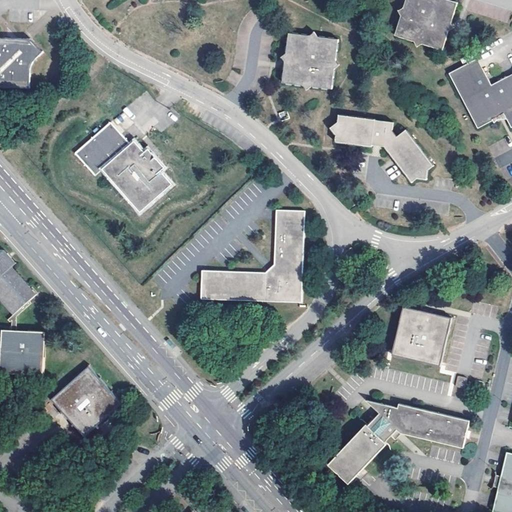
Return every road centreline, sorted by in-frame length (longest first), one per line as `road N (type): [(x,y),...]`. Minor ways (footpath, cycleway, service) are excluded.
road 1 (unclassified): [(65,0),(100,42),(244,123),(344,220)]
road 2 (tertiary): [(209,410),(15,193)]
road 3 (tertiary): [(0,212),(190,428)]
road 4 (unclassified): [(225,429),(420,259)]
road 5 (unclassified): [(344,220),(318,309),(209,410)]
road 6 (unclassified): [(511,325),(468,511)]
road 7 (residential): [(190,428),(101,511)]
